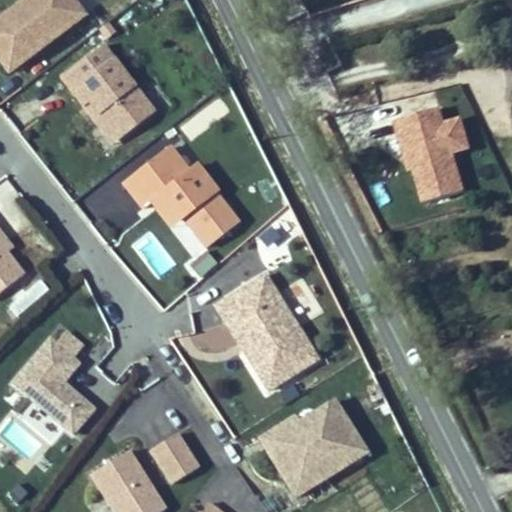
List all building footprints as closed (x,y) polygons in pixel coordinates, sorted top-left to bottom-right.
[(0,37),(0,51),(14,70),(85,18),(71,0),(39,0),(16,16),(20,22),(0,37)] [(16,16),(39,0),(13,0),(0,10),(0,64),(8,74),(14,70),(0,51),(0,37),(20,22),(16,16)] [(147,114),(99,52),(58,84),(107,146),(147,114)] [(443,124),(439,109),(394,122),(399,138),(404,137),(413,168),(424,204),(463,192),(452,153),(443,124)] [(460,120),(443,124),(452,153),(468,149),(460,120)] [(413,168),(404,137),(399,138),(408,169),(413,168)] [(170,149),(123,186),(142,210),(149,205),(159,197),(178,222),(181,220),(204,248),(236,224),(214,194),(216,193),(196,167),(188,173),(170,149)] [(167,228),(178,222),(159,197),(149,205),(167,228)] [(149,231),(131,244),(156,278),(174,264),(149,231)] [(0,234),(0,246),(6,255),(12,250),(0,234)] [(0,294),(23,276),(6,255),(0,246),(0,294)] [(263,277),(225,301),(252,345),(241,352),(267,391),(316,361),(263,277)] [(225,301),(214,308),(241,352),(252,345),(225,301)] [(49,342),(13,385),(71,435),(92,410),(61,384),(77,365),(49,342)] [(264,450),(303,511),(307,511),(374,469),(341,416),(306,439),(299,428),(264,450)] [(175,435),(149,451),(170,485),(196,469),(175,435)] [(127,453),(90,475),(113,511),(160,511),(163,510),(127,453)]
